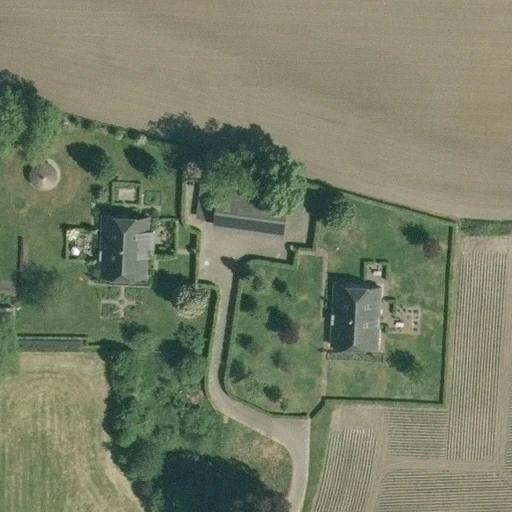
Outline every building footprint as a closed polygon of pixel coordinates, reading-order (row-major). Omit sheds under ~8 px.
[(36,174),(44,191),(66,180),(58,164),(36,174)] [(249,220),(254,189),(237,186),(232,218),(249,220)] [(271,191),(254,189),(249,220),(266,223),(271,191)] [(153,245),(153,231),(148,230),(149,217),(102,214),(99,275),(146,277),(147,245),(153,245)] [(0,296),(28,297),(29,271),(0,270),(0,272),(0,296)] [(330,344),(377,347),(380,287),(334,284),(330,344)] [(419,313),(403,314),(404,333),(420,332),(419,313)]
